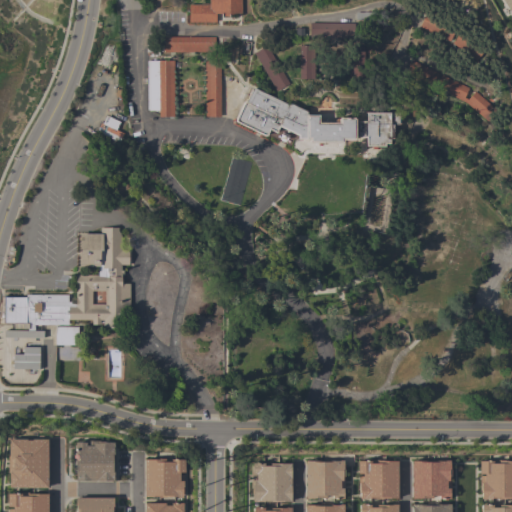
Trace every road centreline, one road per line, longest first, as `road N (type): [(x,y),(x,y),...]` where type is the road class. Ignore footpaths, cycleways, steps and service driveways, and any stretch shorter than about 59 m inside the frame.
road 1 (residential): [(0,402),(75,404),(169,429),(511,430)]
road 2 (residential): [(169,362),(183,280),(153,253),(143,258),(139,331),(169,362)]
road 3 (tertiary): [(85,0),(57,100),(0,230)]
